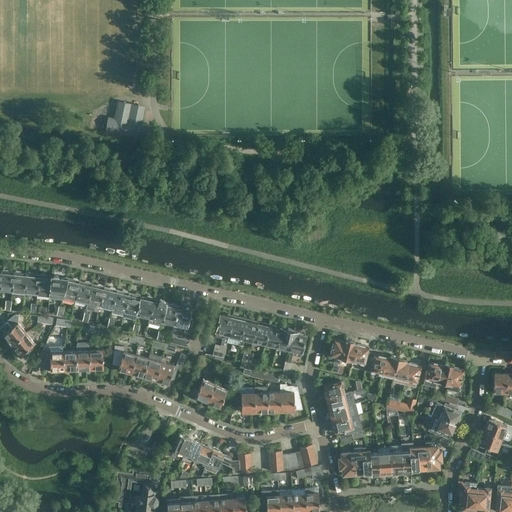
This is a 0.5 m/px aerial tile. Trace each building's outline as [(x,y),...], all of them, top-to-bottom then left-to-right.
[(141,124),(144,111),(117,105),(114,119),(108,117),(106,131),(148,140),(151,126),(141,124)] [(0,291),(11,292),(13,272),(8,271),(7,270),(3,270),(2,271),(1,271),(0,276),(0,291)] [(24,294),(26,273),(21,273),(20,271),(16,271),(15,272),(13,272),(11,292),(24,294)] [(36,295),(38,275),(34,274),(33,273),(29,272),(27,274),(26,273),(24,294),(36,295)] [(49,297),(51,276),(46,276),(45,274),(41,274),(40,275),(38,275),(36,295),(49,297)] [(62,298),(67,277),(66,277),(66,278),(59,277),(58,275),(54,275),(53,276),(51,276),(49,297),(60,298),(62,298)] [(74,301),(79,281),(78,281),(77,279),(74,278),(72,279),(68,278),(67,277),(62,298),(74,301)] [(87,304),(91,284),(90,284),(90,282),(86,281),(84,282),(79,281),(74,301),(87,304)] [(99,307),(104,287),(101,286),(100,284),(96,283),(95,284),(91,284),(87,304),(99,307)] [(111,310),(116,290),(115,289),(114,288),(111,287),(109,288),(104,287),(99,307),(111,310)] [(124,313),(129,293),(128,292),(127,291),(123,290),(122,291),(116,290),(111,310),(124,313)] [(136,316),(141,296),(140,295),(139,294),(136,293),(134,294),(129,293),(124,313),(123,317),(135,320),(136,316)] [(148,319),(153,298),(152,297),(148,296),(147,297),(141,296),(136,316),(148,319)] [(161,324),(166,301),(165,301),(164,300),(161,299),(159,300),(153,298),(148,319),(160,322),(160,324),(161,324)] [(173,327),(178,306),(177,306),(176,304),(173,303),(171,304),(167,303),(167,302),(166,301),(161,324),(173,327)] [(178,306),(173,327),(169,341),(188,346),(190,341),(175,337),(178,325),(187,327),(187,325),(190,326),(191,325),(192,320),(191,318),(189,318),(189,317),(189,316),(190,311),(189,310),(190,306),(190,304),(185,303),(184,304),(183,307),(178,306)] [(227,337),(232,318),(225,316),(222,315),(220,315),(220,316),(218,317),(217,319),(218,321),(218,322),(216,331),(215,335),(223,337),(221,345),(215,344),(214,350),(224,352),(226,347),(225,346),(227,337)] [(239,340),(245,318),(240,317),(237,319),(232,318),(227,337),(239,340)] [(251,343),(256,323),(252,322),(250,319),(245,318),(239,340),(251,343)] [(11,344),(26,333),(18,322),(12,326),(7,320),(0,325),(0,328),(4,333),(3,334),(11,344)] [(264,346),(269,324),(264,323),(261,325),(256,323),(251,343),(264,346)] [(276,349),(280,329),(276,328),(274,325),(269,324),(264,346),(276,349)] [(96,333),(98,327),(90,325),(88,331),(96,333)] [(103,335),(104,328),(98,327),(96,333),(103,335)] [(287,352),(293,329),(288,328),(286,329),(281,328),(280,329),(276,349),(287,352)] [(294,331),(293,329),(287,352),(286,360),(284,366),(294,368),(296,364),(290,362),(292,354),(300,356),(301,352),(304,342),(305,340),(306,338),(305,336),(305,335),(303,335),(303,334),(300,334),(297,333),(298,332),(294,331)] [(34,343),(33,341),(26,333),(11,344),(19,355),(21,354),(25,360),(30,350),(28,348),(34,343)] [(341,358),(345,341),(342,341),(342,340),(334,338),(332,346),(331,347),(330,355),(335,357),(334,362),(340,363),(341,358)] [(352,361),(357,344),(353,343),(354,341),(345,339),(345,340),(345,341),(341,358),(352,361)] [(164,350),(166,343),(152,340),(151,347),(164,350)] [(174,352),(176,346),(166,343),(164,350),(174,352)] [(360,345),(357,344),(352,361),(364,364),(367,352),(368,346),(360,344),(360,345)] [(62,351),(49,351),(44,349),(39,358),(45,361),(41,368),(46,370),(50,370),(50,371),(63,370),(62,351)] [(103,368),(102,349),(88,350),(90,369),(103,368)] [(76,350),(62,351),(63,370),(77,369),(76,350)] [(88,350),(76,350),(77,369),(90,369),(88,350)] [(130,372),(135,354),(123,351),(118,350),(116,359),(120,360),(118,369),(130,372)] [(244,351),(242,357),(253,359),(253,358),(252,358),(253,353),(244,351)] [(155,380),(161,361),(162,357),(149,353),(148,358),(143,376),(155,380)] [(143,376),(148,358),(135,354),(130,372),(143,376)] [(382,374),(386,357),(383,357),(383,356),(375,354),(373,359),(373,362),(370,371),(382,374)] [(393,377),(398,358),(390,356),(389,358),(386,357),(382,374),(393,377)] [(404,379),(409,363),(405,362),(406,360),(398,358),(393,377),(392,380),(403,383),(404,379)] [(173,365),(161,361),(155,380),(168,383),(173,365)] [(436,381),(441,364),(437,364),(438,363),(429,361),(428,368),(425,368),(423,378),(425,379),(424,383),(436,386),(437,381),(436,381)] [(412,364),(409,363),(404,379),(403,383),(415,386),(420,365),(412,363),(412,364)] [(448,384),(453,365),(445,363),(444,365),(441,364),(436,381),(437,381),(448,384)] [(228,371),(215,365),(212,371),(226,377),(228,371)] [(453,366),(454,365),(453,365),(448,384),(447,389),(458,392),(462,379),(462,378),(464,369),(456,367),(456,368),(452,367),(453,366)] [(506,392),(507,373),(494,372),(492,391),(496,391),(506,392)] [(215,385),(215,384),(203,378),(198,390),(195,389),(194,394),(196,394),(195,396),(207,401),(210,396),(215,385)] [(323,385),(326,397),(340,393),(344,392),(341,381),(323,385)] [(286,383),(280,384),(280,391),(281,411),(294,410),(294,409),(302,409),(297,386),(293,386),(293,385),(286,385),(286,383)] [(227,389),(215,384),(215,385),(210,396),(207,401),(219,407),(220,405),(222,406),(224,402),(222,401),(227,389)] [(281,411),(280,391),(267,392),(267,411),(281,411)] [(255,411),(254,392),(241,393),(241,412),(255,411)] [(267,411),(267,392),(254,392),(255,411),(267,411)] [(348,404),(344,392),(340,393),(326,397),(328,402),(327,404),(328,407),(329,407),(329,409),(348,404)] [(446,395),(445,395),(444,400),(454,403),(456,398),(446,395)] [(407,404),(399,402),(397,409),(413,413),(416,400),(409,398),(407,404)] [(397,409),(399,402),(388,399),(386,407),(397,409)] [(461,412),(455,410),(456,407),(445,403),(444,405),(439,416),(456,424),(461,412)] [(351,416),(348,404),(329,409),(330,410),(329,412),(330,414),(331,415),(332,421),(351,416)] [(504,415),(506,408),(498,405),(496,412),(504,415)] [(452,435),(456,424),(439,416),(434,414),(427,430),(434,433),(434,432),(445,437),(447,433),(452,435)] [(354,428),(351,416),(332,421),(335,433),(345,430),(346,434),(352,432),(354,432),(353,428),(354,428)] [(488,418),(483,431),(501,438),(506,425),(494,421),(495,419),(491,417),(490,419),(488,418)] [(496,450),(501,438),(483,431),(479,443),(480,444),(479,446),(484,448),(484,445),(496,450)] [(352,438),(352,437),(352,432),(346,434),(340,436),(341,444),(352,441),(352,438)] [(450,439),(445,437),(434,432),(434,433),(432,438),(432,441),(424,442),(425,446),(426,468),(439,467),(438,460),(441,460),(440,450),(437,451),(437,441),(447,446),(450,439)] [(182,459),(191,439),(179,434),(176,441),(174,441),(169,453),(182,459)] [(195,460),(202,444),(191,439),(182,459),(193,463),(195,459),(195,460)] [(206,465),(213,449),(202,444),(195,460),(206,465)] [(300,447),(301,451),(302,454),(314,450),(313,444),(300,447)] [(426,468),(425,446),(413,447),(414,458),(414,469),(426,468)] [(366,452),(366,451),(365,451),(365,447),(353,448),(353,452),(354,452),(355,473),(367,472),(366,452)] [(402,453),(401,451),(400,447),(389,448),(390,455),(391,470),(395,470),(395,472),(403,471),(402,453)] [(414,458),(413,447),(408,447),(409,450),(401,451),(402,453),(403,471),(411,471),(411,469),(414,469),(414,458)] [(390,455),(389,448),(377,449),(379,470),(379,473),(387,473),(387,471),(391,470),(390,455)] [(471,448),(468,455),(483,462),(485,454),(471,448)] [(224,454),(213,449),(206,465),(217,469),(224,454)] [(379,470),(377,449),(377,452),(369,453),(369,451),(366,451),(366,452),(367,472),(371,472),(371,474),(379,473),(379,470)] [(316,456),(314,450),(302,454),(303,460),(316,456)] [(305,466),(303,460),(302,454),(301,451),(294,452),(298,467),(304,466),(305,466)] [(298,467),(294,452),(288,454),(289,469),(298,467)] [(354,452),(353,452),(341,453),(341,454),(339,454),(339,458),(340,468),(340,467),(342,467),(343,474),(355,473),(354,452)] [(317,462),(316,456),(303,460),(305,466),(317,462)] [(163,469),(167,461),(160,458),(156,465),(163,469)] [(321,465),(303,469),(305,476),(312,474),(313,479),(323,476),(321,465)] [(154,496),(152,495),(153,485),(152,485),(152,482),(157,483),(159,483),(160,470),(153,470),(133,467),(132,473),(118,471),(114,501),(129,503),(129,500),(134,501),(137,504),(136,511),(153,511),(154,506),(158,504),(158,500),(156,498),(154,498),(154,496)] [(305,476),(303,469),(296,471),(297,478),(305,476)] [(278,480),(278,473),(269,473),(270,481),(278,480)] [(474,509),(477,488),(477,483),(469,482),(468,485),(464,485),(463,492),(461,492),(460,501),(462,501),(462,508),(474,509)] [(493,491),(489,491),(490,487),(485,487),(485,489),(477,488),(474,509),(488,510),(488,500),(493,501),(493,491)] [(504,511),(508,511),(510,493),(501,492),(501,489),(499,489),(497,496),(496,511),(504,511)] [(279,511),(279,499),(279,495),(278,495),(278,490),(261,491),(262,511),(279,511)] [(294,511),(293,494),(292,494),(291,490),(278,491),(279,495),(279,499),(279,511),(294,511)] [(318,492),(305,493),(306,511),(319,511),(319,509),(322,509),(321,504),(319,505),(318,492)] [(305,511),(306,511),(305,493),(293,494),(294,511),(305,511)] [(245,511),(245,497),(243,497),(232,498),(232,511),(245,511)] [(219,511),(219,504),(218,498),(205,499),(206,511),(219,511)] [(232,511),(232,498),(218,498),(219,504),(219,511),(232,511)] [(206,511),(205,499),(192,500),(193,505),(193,511),(206,511)] [(193,511),(193,505),(192,500),(179,501),(180,511),(193,511)] [(180,511),(179,501),(166,502),(167,511),(180,511)]
